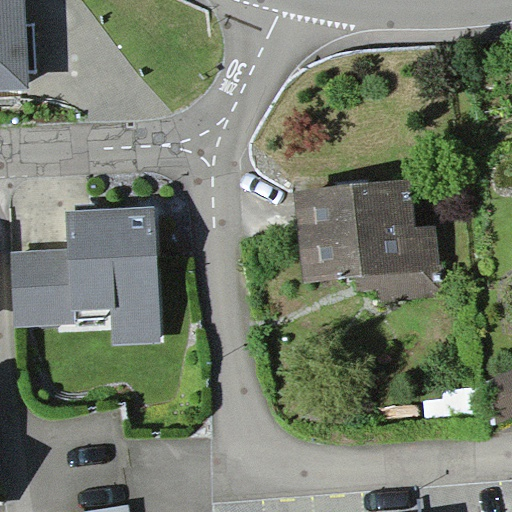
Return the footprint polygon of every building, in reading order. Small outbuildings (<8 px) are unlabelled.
[(12,0),(0,0),(0,89),(17,89),(12,0)] [(412,185),(286,202),(299,296),(425,279),(412,185)] [(50,252),(6,255),(11,333),(58,329),(57,316),(109,312),(112,352),(166,348),(156,208),(47,216),(50,252)] [(511,412),(511,366),(486,377),(491,422),(511,412)] [(369,373),(326,375),(327,383),(329,420),(329,424),(372,422),(369,373)] [(329,420),(327,383),(299,384),(301,421),(329,420)] [(424,398),(425,423),(488,418),(485,385),(440,388),(440,397),(424,398)]
